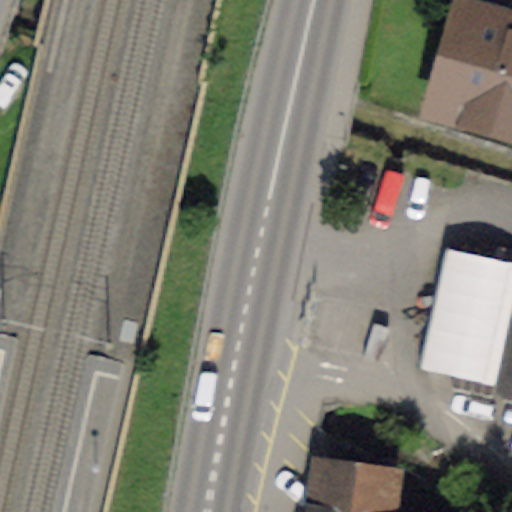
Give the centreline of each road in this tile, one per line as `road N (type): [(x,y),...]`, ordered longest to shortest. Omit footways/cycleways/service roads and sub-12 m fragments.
road 1 (secondary): [(208,511),(262,235)]
road 2 (residential): [(262,235),(393,263),(485,207),(511,215)]
road 3 (secondary): [(262,235),(313,0)]
